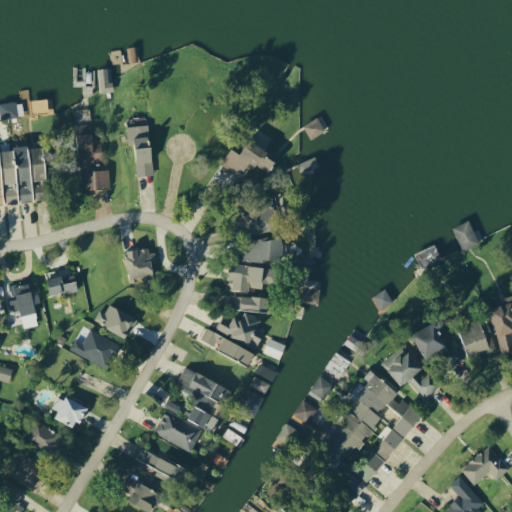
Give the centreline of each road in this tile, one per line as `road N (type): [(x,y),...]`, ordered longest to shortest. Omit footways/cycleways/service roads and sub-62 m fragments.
road 1 (residential): [(62,511),(184,305),(196,243),(167,218),(143,214),(0,243)]
road 2 (residential): [(381,511),(445,434),(511,388)]
